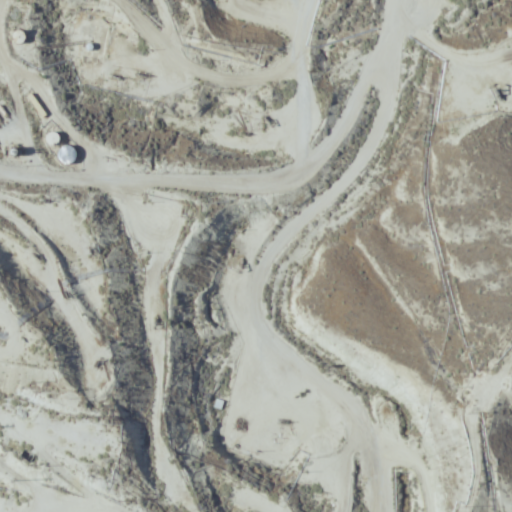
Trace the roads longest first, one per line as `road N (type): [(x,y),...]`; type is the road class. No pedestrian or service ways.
road 1 (residential): [(404,0),(401,65),(384,129),(348,189),(273,262),(260,294),(267,327),(283,347),(349,396),(377,444),(424,469),(429,511)]
road 2 (residential): [(402,0),(353,128),(309,177),(249,185),(0,176)]
